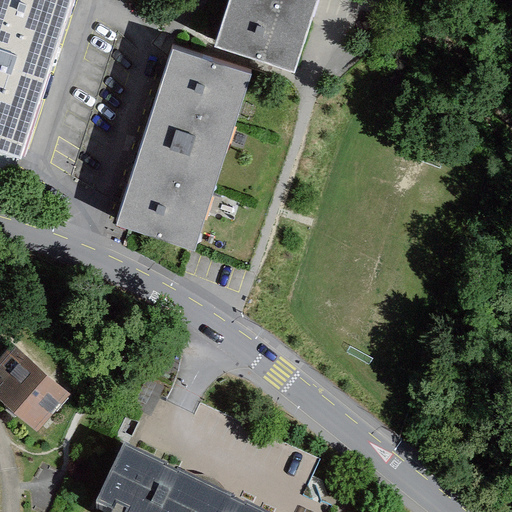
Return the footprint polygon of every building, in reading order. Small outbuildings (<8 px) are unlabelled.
[(0,0),(0,157),(23,165),(75,0),(0,0)] [(304,72),(327,0),(238,0),(223,46),(304,72)] [(194,247),(213,190),(235,126),(253,68),(173,42),(115,221),(194,247)] [(17,348),(0,369),(0,396),(36,426),(67,389),(17,348)] [(296,511),(138,434),(101,509),(107,511),(296,511)]
